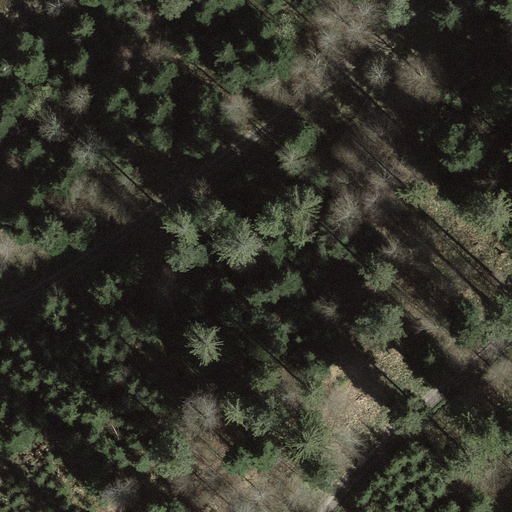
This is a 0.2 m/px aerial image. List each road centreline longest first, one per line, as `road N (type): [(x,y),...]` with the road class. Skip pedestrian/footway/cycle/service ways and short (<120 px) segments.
road 1 (track): [(0,304),(45,287),(443,0)]
road 2 (track): [(329,511),(378,448),(511,329)]
